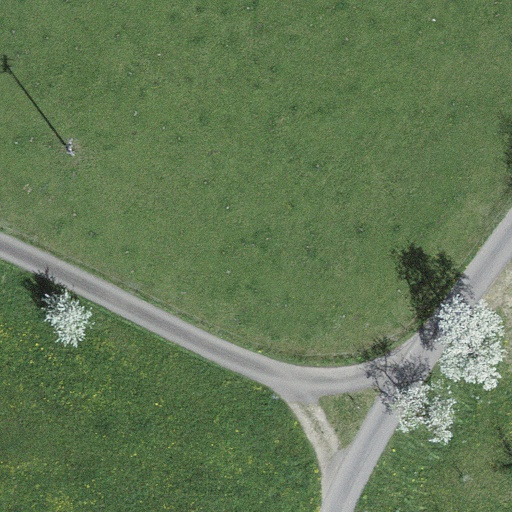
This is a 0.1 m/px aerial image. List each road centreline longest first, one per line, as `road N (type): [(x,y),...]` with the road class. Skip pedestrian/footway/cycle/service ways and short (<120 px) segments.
road 1 (track): [(0,244),(285,379),(341,381),(419,357)]
road 2 (track): [(336,511),(419,357),(511,232)]
road 3 (track): [(285,379),(345,489)]
